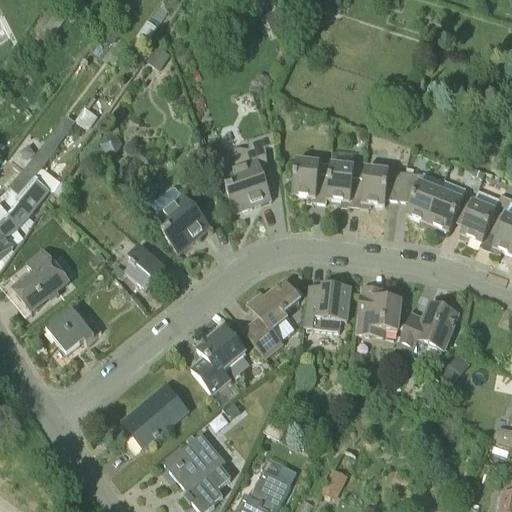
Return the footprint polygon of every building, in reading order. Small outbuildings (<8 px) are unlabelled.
[(34,182),(56,151),(46,144),(23,173),(10,164),(0,176),(0,185),(9,192),(10,193),(0,201),(0,227),(7,221),(36,184),(34,182)] [(250,152),(248,151),(243,149),(238,148),(233,149),(230,151),(226,154),(224,159),(223,162),(223,165),(224,168),(224,171),(225,174),(231,191),(225,193),(227,198),(234,217),(272,204),(259,167),(266,165),(265,150),(251,154),(250,152)] [(326,208),(326,203),(329,179),(330,168),(295,164),(292,197),(307,199),(306,206),(326,208)] [(330,168),(329,179),(326,203),(341,204),(341,212),(342,212),(342,210),(361,212),(364,183),(363,183),(365,172),(330,168)] [(364,183),(361,212),(368,213),(369,207),(385,209),(385,203),(398,205),(401,176),(365,172),(363,183),(364,183)] [(422,178),(401,176),(398,205),(410,206),(406,219),(420,225),(417,232),(418,232),(419,231),(425,233),(440,195),(419,186),(422,178)] [(4,243),(28,221),(49,194),(36,184),(7,221),(0,227),(0,272),(13,254),(4,243)] [(210,231),(183,198),(176,190),(172,190),(149,209),(157,218),(156,219),(168,233),(161,238),(165,243),(178,258),(210,231)] [(464,229),(473,205),(474,202),(463,197),(461,203),(440,195),(425,233),(432,236),(434,231),(449,236),(453,225),(463,229),(464,229)] [(487,236),(497,240),(505,218),(511,203),(500,199),(494,214),(473,205),(464,229),(463,229),(458,243),(465,246),(467,241),(482,247),(487,236)] [(511,221),(505,218),(497,240),(490,256),(498,259),(500,254),(511,259),(511,221)] [(166,272),(140,250),(128,264),(132,267),(124,277),(141,291),(149,282),(154,286),(166,272)] [(13,295),(30,317),(68,286),(50,264),(49,265),(42,256),(27,268),(34,277),(13,295)] [(243,337),(253,349),(264,362),(281,348),(271,335),(285,323),(282,319),(286,316),(299,305),(284,288),(264,305),(261,301),(249,311),(259,323),(243,337)] [(350,291),(332,289),(323,289),(322,292),(309,291),(306,310),(304,332),(340,336),(341,325),(347,325),(349,311),(350,291)] [(385,296),(373,294),(360,293),(355,338),(383,341),(384,333),(397,335),(398,325),(400,306),(384,304),(385,296)] [(443,355),(450,338),(457,320),(429,309),(421,329),(408,324),(397,351),(411,357),(416,344),(443,355)] [(89,322),(86,325),(82,328),(71,315),(46,335),(66,360),(84,345),(86,348),(101,336),(89,322)] [(245,358),(236,347),(223,332),(196,354),(204,363),(190,374),(211,399),(230,384),(223,376),(245,358)] [(166,390),(145,407),(148,410),(124,430),(143,453),(187,416),(166,390)] [(282,433),(266,425),(260,435),(277,444),(282,433)] [(511,434),(498,432),(492,444),(511,450),(511,434)] [(184,502),(190,509),(191,508),(194,511),(212,511),(214,510),(213,509),(222,501),(217,494),(231,483),(221,471),(226,468),(201,438),(164,469),(188,498),(184,502)] [(341,453),(321,498),(336,504),(356,460),(341,453)] [(263,475),(250,502),(244,511),(237,511),(279,511),(290,489),(263,475)] [(511,511),(511,498),(498,496),(495,511),(511,511)]
